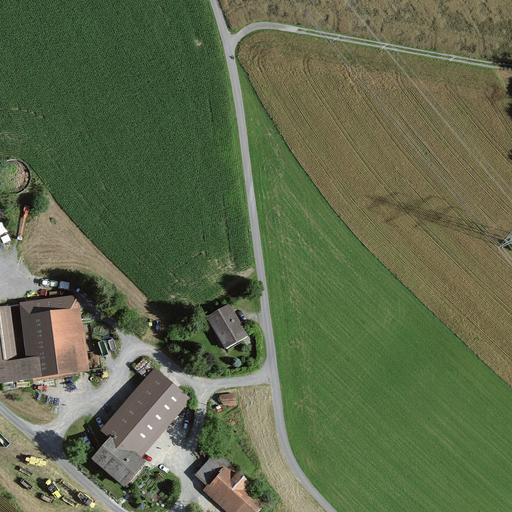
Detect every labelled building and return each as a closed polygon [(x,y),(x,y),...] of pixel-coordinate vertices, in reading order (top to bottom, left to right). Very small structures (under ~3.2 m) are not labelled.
[(0,380),(82,371),(74,302),(0,311),(0,380)] [(224,345),(241,336),(229,312),(211,322),(224,345)] [(152,379),(104,432),(111,438),(92,461),(118,484),(135,465),(130,460),(179,403),(152,379)] [(232,393),(219,395),(220,404),(233,402),(232,393)] [(252,511),(257,506),(211,463),(194,481),(226,511),(252,511)]
